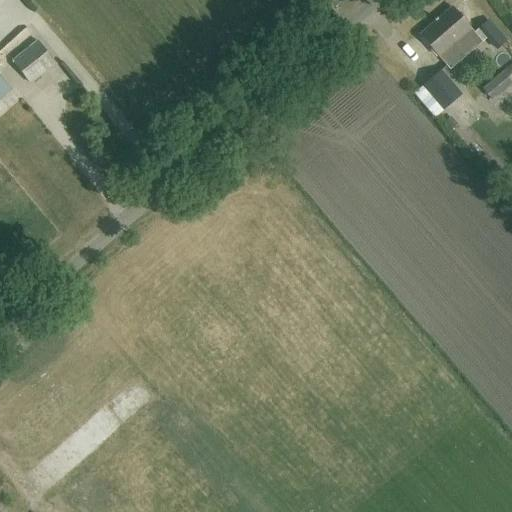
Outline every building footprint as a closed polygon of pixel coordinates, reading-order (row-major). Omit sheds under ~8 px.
[(484,33),(479,28),(473,33),(450,7),(418,35),(449,70),(487,37),(484,33)] [(29,82),(54,62),(37,40),(12,59),(29,82)] [(495,95),(511,81),(503,70),(486,84),(495,95)] [(444,111),(462,95),(440,71),(422,87),(444,111)] [(0,75),(0,97),(11,88),(0,75)] [(0,427),(0,445),(13,457),(67,400),(45,380),(0,427)] [(135,383),(105,411),(122,429),(152,401),(135,383)] [(45,462),(70,488),(119,441),(94,415),(45,462)]
